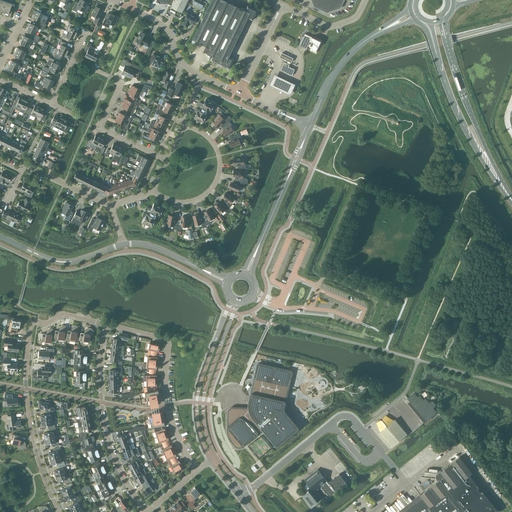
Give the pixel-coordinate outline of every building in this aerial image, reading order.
[(0,0),(0,11),(4,13),(5,12),(10,14),(12,11),(10,10),(12,3),(0,0)] [(71,3),(68,2),(69,0),(60,0),(60,1),(65,3),(63,8),(68,10),(71,3)] [(72,10),(76,12),(78,9),(83,11),(82,12),(86,14),(89,7),(86,5),(87,3),(81,0),(79,0),(78,3),(76,2),(75,2),(71,10),(72,10)] [(188,0),(175,0),(172,7),(177,10),(174,15),(180,18),(188,0)] [(193,0),(191,6),(201,10),(202,8),(205,3),(203,3),(198,0),(193,0)] [(223,0),(211,0),(192,40),(206,46),(204,51),(213,56),(210,60),(229,69),(234,59),(229,57),(248,18),(252,20),(257,11),(248,6),(246,10),(223,0)] [(312,0),(314,6),(327,12),(341,6),(343,0),(312,0)] [(94,22),(99,25),(102,19),(99,17),(102,10),(96,7),(91,15),(96,18),(94,22)] [(45,11),(43,14),(36,11),(35,11),(34,13),(34,14),(46,20),(48,17),(50,18),(52,14),(45,11)] [(185,20),(183,25),(188,27),(190,23),(193,24),(197,17),(197,15),(194,13),(193,15),(192,15),(188,13),(184,20),(185,20)] [(40,22),(39,25),(45,27),(46,24),(44,24),(46,20),(34,14),(33,15),(32,17),(32,18),(33,18),(32,19),(40,22)] [(110,24),(113,26),(117,18),(115,17),(116,16),(110,14),(108,20),(105,18),(102,25),(108,28),(110,24)] [(39,25),(38,27),(30,23),(30,24),(29,23),(29,24),(28,26),(28,27),(37,32),(39,28),(43,30),(45,27),(39,25)] [(65,31),(67,32),(75,36),(78,30),(74,29),(75,26),(69,23),(65,31)] [(34,35),(33,37),(39,40),(40,37),(36,35),(37,32),(28,27),(27,27),(27,28),(26,30),(26,31),(34,35)] [(73,41),(75,36),(67,32),(66,34),(63,33),(61,38),(68,42),(69,39),(73,41)] [(143,44),(148,47),(151,41),(146,38),(147,35),(140,32),(136,42),(142,45),(143,44)] [(305,34),(300,45),(306,49),(308,45),(311,48),(310,50),(315,53),(321,42),(305,34)] [(33,37),(32,40),(24,36),(23,36),(22,36),(21,38),(22,39),(21,40),(31,44),(34,45),(35,42),(37,43),(39,40),(33,37)] [(20,44),(28,47),(27,50),(32,53),(34,50),(29,48),(31,44),(21,40),(20,40),(19,42),(20,43),(20,44)] [(59,44),(61,45),(59,50),(68,54),(68,53),(69,51),(69,50),(68,50),(69,48),(65,47),(67,44),(61,41),(59,44)] [(86,53),(84,57),(89,59),(93,51),(95,48),(90,46),(91,44),(88,43),(83,52),(86,53)] [(32,53),(27,50),(26,52),(18,49),(17,48),(16,49),(15,51),(16,51),(15,52),(25,57),(27,53),(31,55),(32,53)] [(55,54),(53,57),(59,60),(60,57),(64,59),(65,57),(65,58),(66,57),(68,55),(67,54),(68,54),(59,50),(56,48),(55,48),(55,49),(54,50),(54,52),(54,53),(55,54)] [(93,51),(89,59),(94,61),(96,58),(99,59),(102,54),(99,52),(100,50),(95,48),(93,51)] [(22,60),(21,62),(26,65),(28,62),(23,60),(25,57),(15,52),(14,53),(13,55),(14,56),(22,60)] [(155,67),(160,69),(163,63),(160,62),(162,57),(153,53),(150,61),(156,64),(155,67)] [(280,57),(291,62),(292,58),(282,53),(280,57)] [(47,64),(50,65),(59,70),(60,69),(61,67),(61,66),(53,62),(54,60),(48,57),(47,60),(48,60),(47,64)] [(123,59),(120,65),(124,67),(122,71),(120,74),(125,76),(132,64),(127,62),(128,61),(123,59)] [(9,64),(9,65),(19,69),(22,71),(23,67),(25,68),(26,65),(21,62),(19,65),(12,61),(11,61),(10,61),(9,63),(9,64)] [(289,65),(284,63),(281,70),(292,76),(294,70),(288,67),(289,65)] [(132,64),(125,76),(131,79),(133,73),(134,74),(136,73),(138,74),(141,68),(137,66),(132,64)] [(8,69),(17,73),(19,69),(9,65),(8,65),(7,68),(8,69)] [(59,70),(50,65),(48,69),(44,67),(42,70),(48,72),(49,70),(57,74),(58,73),(59,71),(59,70)] [(54,83),(53,81),(46,77),(48,73),(42,70),(40,75),(41,76),(39,79),(51,85),(53,84),(54,83)] [(168,81),(171,74),(165,70),(160,81),(164,83),(163,86),(168,89),(171,82),(168,81)] [(274,75),(269,86),(289,96),(294,85),(274,75)] [(52,87),(51,85),(39,79),(37,83),(35,82),(34,85),(40,89),(42,85),(49,89),(51,88),(52,87)] [(132,85),(130,90),(139,94),(141,95),(143,91),(145,92),(149,85),(140,81),(137,88),(132,85)] [(174,94),(180,97),(185,86),(177,82),(173,90),(170,88),(167,94),(172,97),(174,94)] [(137,99),(139,94),(130,90),(128,94),(135,97),(134,100),(140,103),(141,100),(137,99)] [(163,101),(161,105),(173,111),(175,106),(168,103),(169,100),(163,97),(162,100),(163,101)] [(15,100),(12,106),(15,107),(15,108),(14,109),(15,110),(19,112),(24,100),(19,98),(17,101),(15,100)] [(139,105),(140,103),(134,100),(132,102),(125,99),(123,103),(135,109),(137,105),(139,105)] [(204,104),(200,103),(199,103),(198,103),(198,104),(197,106),(199,107),(200,105),(202,107),(202,108),(201,111),(196,108),(195,110),(195,111),(195,112),(196,113),(197,113),(194,118),(203,123),(207,114),(206,113),(207,111),(211,112),(215,103),(206,99),(204,104)] [(29,103),(24,100),(19,112),(23,113),(24,113),(24,112),(28,114),(30,108),(27,107),(29,103)] [(128,111),(127,113),(132,116),(134,113),(133,113),(135,109),(123,103),(121,107),(128,111)] [(35,117),(36,116),(40,108),(35,105),(33,109),(30,108),(28,114),(35,117)] [(158,108),(156,111),(162,114),(164,111),(169,114),(171,115),(173,111),(161,105),(159,109),(158,108)] [(45,110),(40,108),(36,116),(41,118),(40,119),(44,121),(47,115),(43,114),(45,110)] [(159,115),(157,119),(166,124),(168,120),(161,116),(162,114),(156,111),(155,113),(159,115)] [(119,112),(117,117),(129,122),(130,118),(132,119),(133,116),(132,116),(127,113),(126,116),(119,112)] [(55,115),(50,124),(54,126),(53,127),(58,130),(64,118),(63,118),(63,117),(60,116),(59,117),(55,115)] [(220,116),(214,124),(219,128),(221,125),(223,127),(229,122),(232,119),(229,116),(228,116),(226,119),(225,120),(220,116)] [(117,125),(127,130),(128,127),(127,127),(129,122),(117,117),(115,121),(118,123),(117,125)] [(64,118),(58,130),(63,132),(63,131),(66,133),(69,127),(66,126),(68,121),(67,121),(67,120),(67,119),(65,118),(64,118)] [(151,121),(150,124),(156,127),(158,128),(159,126),(164,128),(166,124),(157,119),(156,122),(153,121),(153,122),(151,121)] [(232,125),(229,122),(223,127),(222,128),(224,130),(222,132),(226,137),(234,131),(231,126),(232,125)] [(149,129),(148,132),(150,133),(160,138),(162,133),(155,130),(156,127),(150,124),(148,127),(150,128),(149,129)] [(151,138),(158,142),(160,138),(150,133),(149,135),(147,134),(146,136),(144,135),(143,138),(149,141),(151,138)] [(230,138),(231,141),(229,142),(231,148),(240,144),(238,138),(240,137),(239,133),(230,138)] [(91,144),(96,146),(101,137),(96,135),(92,142),(90,140),(87,146),(89,148),(91,144)] [(6,146),(10,138),(5,136),(1,144),(6,146)] [(101,137),(96,146),(100,148),(98,152),(102,154),(105,148),(102,146),(106,140),(101,137)] [(15,140),(10,138),(6,146),(11,149),(15,140)] [(41,139),(39,144),(47,148),(49,143),(41,139)] [(15,140),(11,149),(16,151),(20,143),(15,140)] [(20,143),(16,151),(21,153),(26,142),(21,140),(20,143)] [(109,152),(114,155),(118,146),(113,143),(110,150),(107,149),(104,155),(107,156),(109,152)] [(39,144),(36,149),(44,153),(46,153),(47,151),(51,152),(52,150),(47,148),(39,144)] [(112,159),(117,161),(120,163),(123,156),(120,155),(123,148),(118,146),(114,155),(112,159)] [(36,149),(34,154),(42,157),(45,159),(46,157),(44,156),(44,154),(44,153),(36,149)] [(41,165),(45,159),(42,157),(34,154),(31,158),(38,161),(37,163),(41,165)] [(138,155),(136,160),(139,161),(147,165),(149,160),(142,157),(138,155)] [(241,158),(234,159),(234,165),(238,165),(238,168),(246,169),(246,164),(244,164),(244,158),(241,158)] [(144,170),(147,165),(139,161),(137,166),(144,170)] [(142,175),(144,170),(137,166),(134,171),(142,175)] [(234,170),(233,177),(235,177),(235,180),(245,183),(247,184),(248,181),(248,180),(247,180),(247,179),(246,179),(245,178),(243,178),(244,172),(234,170)] [(73,179),(78,181),(81,174),(76,171),(73,179)] [(139,180),(142,175),(134,171),(132,176),(133,177),(139,180)] [(5,181),(8,183),(11,176),(2,172),(1,175),(0,175),(0,182),(3,184),(5,181)] [(78,181),(83,183),(86,176),(81,174),(78,181)] [(83,183),(88,186),(91,178),(86,176),(83,183)] [(138,183),(139,180),(133,177),(132,181),(131,181),(133,187),(136,186),(137,186),(138,184),(138,183)] [(88,186),(93,188),(96,181),(91,178),(88,186)] [(243,187),(245,183),(235,180),(234,183),(231,182),(229,188),(238,192),(240,186),(243,187)] [(93,188),(97,190),(101,183),(96,181),(93,188)] [(24,195),(31,198),(33,192),(30,191),(33,186),(25,182),(21,190),(26,192),(24,195)] [(97,190),(102,193),(105,187),(106,185),(101,183),(97,190)] [(108,196),(112,195),(110,188),(109,188),(105,187),(102,193),(106,194),(106,195),(108,196)] [(223,202),(230,208),(232,204),(231,203),(234,198),(226,193),(223,198),(224,199),(223,202)] [(29,205),(31,199),(25,196),(23,202),(20,201),(16,207),(26,212),(29,205)] [(73,214),(70,212),(73,206),(66,202),(61,212),(66,215),(64,219),(69,222),(73,214)] [(232,210),(230,208),(223,202),(221,204),(219,202),(214,206),(221,214),(224,210),(226,212),(226,213),(227,213),(228,213),(229,213),(230,213),(231,213),(231,212),(232,210)] [(151,209),(148,207),(147,207),(146,207),(146,208),(145,210),(146,211),(147,209),(150,211),(149,212),(150,212),(149,215),(143,213),(142,215),(142,216),(143,217),(144,218),(142,223),(151,227),(155,218),(154,218),(155,215),(158,217),(163,208),(154,203),(151,209)] [(203,216),(206,225),(210,223),(209,221),(215,218),(210,209),(204,212),(205,214),(203,216)] [(2,216),(15,223),(19,215),(9,210),(8,213),(4,211),(2,216)] [(82,223),(83,222),(84,222),(86,218),(87,219),(88,218),(88,217),(87,216),(89,213),(81,210),(80,212),(76,211),(71,222),(76,225),(82,223)] [(199,214),(193,216),(195,226),(201,224),(202,226),(202,228),(207,227),(206,225),(203,216),(200,217),(199,214)] [(173,229),(177,230),(178,220),(175,219),(176,217),(169,215),(167,225),(173,226),(173,229)] [(91,219),(87,228),(92,230),(93,227),(100,231),(105,221),(96,217),(95,221),(91,219)] [(181,219),(178,220),(177,230),(182,229),(182,227),(188,227),(188,217),(181,217),(181,219)] [(12,320),(10,332),(16,333),(17,328),(19,328),(19,325),(20,325),(21,324),(21,323),(21,322),(21,321),(20,321),(17,321),(17,319),(12,318),(12,320)] [(65,326),(64,325),(63,325),(63,326),(62,326),(61,326),(61,327),(60,327),(60,328),(60,331),(55,331),(53,341),(57,342),(57,339),(63,340),(65,326)] [(78,326),(76,326),(75,326),(74,326),(73,327),(73,328),(72,328),(72,331),(67,331),(66,341),(69,342),(69,341),(75,342),(78,326)] [(92,332),(92,331),(92,330),(92,329),(91,329),(91,328),(90,328),(89,328),(89,327),(88,327),(87,327),(87,328),(86,328),(85,329),(85,330),(84,330),(84,333),(80,333),(79,340),(89,342),(90,335),(90,334),(91,334),(91,333),(92,333),(92,332)] [(41,341),(50,342),(53,329),(51,328),(50,329),(48,330),(47,331),(47,334),(42,333),(41,341)] [(112,340),(111,340),(111,344),(121,345),(122,340),(127,341),(128,335),(120,333),(119,339),(113,338),(112,340)] [(13,351),(18,352),(19,344),(11,343),(12,340),(4,339),(4,346),(7,346),(7,351),(10,351),(10,352),(12,352),(13,351)] [(147,353),(157,354),(157,351),(158,352),(159,347),(158,347),(159,345),(149,343),(147,353)] [(39,351),(38,359),(49,360),(49,356),(53,356),(54,349),(46,349),(46,352),(39,351)] [(84,354),(84,351),(74,350),(74,359),(88,360),(88,356),(86,356),(86,354),(84,354)] [(156,363),(156,361),(157,361),(157,357),(156,357),(157,354),(147,353),(146,362),(156,363)] [(120,356),(110,355),(110,358),(110,360),(116,361),(115,364),(122,365),(122,362),(119,361),(120,356)] [(18,369),(18,366),(17,366),(17,363),(10,363),(10,360),(3,359),(3,366),(7,366),(7,371),(17,371),(17,369),(18,369)] [(77,368),(83,368),(83,365),(85,365),(86,363),(87,363),(88,360),(74,359),(73,364),(73,368),(74,368),(77,368)] [(156,365),(156,363),(146,362),(146,368),(149,369),(149,372),(155,372),(155,369),(156,369),(157,365),(156,365)] [(228,412),(227,431),(228,435),(229,438),(231,441),(234,446),(236,447),(239,448),(241,448),(244,447),(244,446),(263,430),(265,432),(276,445),(277,446),(278,446),(298,429),(299,428),(298,427),(286,412),(285,411),(284,409),(284,408),(285,408),(293,373),(292,371),(291,371),(259,363),(258,363),(257,364),(250,397),(249,401),(249,402),(248,405),(248,407),(249,408),(233,407),(231,407),(229,408),(228,410),(228,412)] [(48,373),(51,373),(51,368),(45,367),(45,370),(37,370),(37,378),(38,378),(38,379),(41,379),(41,378),(47,378),(48,373)] [(109,370),(109,373),(109,376),(119,376),(122,376),(121,367),(115,367),(115,370),(109,370)] [(83,371),(83,368),(77,368),(74,368),(73,371),(76,371),(76,377),(85,377),(85,373),(85,371),(83,371)] [(146,375),(146,381),(156,381),(155,379),(156,379),(156,375),(155,375),(155,372),(149,372),(149,375),(146,375)] [(85,380),(85,377),(76,377),(76,382),(74,382),(74,386),(79,386),(79,389),(85,390),(85,382),(85,380)] [(143,388),(144,392),(149,391),(155,390),(155,387),(156,387),(156,383),(156,381),(146,381),(146,387),(143,388)] [(155,390),(149,391),(144,392),(147,405),(151,404),(151,405),(152,405),(153,405),(154,405),(155,405),(155,404),(156,404),(156,403),(160,403),(158,390),(155,390)] [(407,403),(413,410),(424,423),(436,413),(433,408),(434,406),(431,402),(429,404),(425,399),(424,401),(419,395),(417,397),(413,392),(407,398),(409,401),(407,403)] [(7,402),(7,407),(18,406),(17,398),(10,399),(11,394),(5,393),(3,401),(7,402)] [(46,411),(52,410),(54,410),(54,407),(52,408),(51,401),(46,400),(46,402),(43,403),(43,402),(38,401),(38,407),(39,407),(39,409),(46,409),(46,411)] [(88,411),(88,412),(87,409),(84,410),(84,406),(76,408),(77,414),(76,414),(76,417),(79,416),(89,415),(88,411)] [(40,418),(40,421),(54,419),(53,414),(52,410),(46,411),(46,414),(40,415),(40,418)] [(156,427),(162,425),(164,425),(162,412),(158,413),(157,412),(156,412),(155,412),(154,413),(153,413),(153,414),(148,415),(151,428),(153,427),(156,427)] [(14,428),(21,427),(20,421),(14,422),(14,420),(15,420),(14,415),(7,416),(8,421),(8,420),(9,430),(15,429),(14,428)] [(393,421),(386,416),(377,424),(381,431),(379,433),(391,448),(407,434),(395,419),(393,421)] [(49,429),(55,428),(54,425),(54,419),(40,421),(41,425),(42,425),(42,427),(48,426),(49,429)] [(91,428),(91,425),(81,427),(78,427),(79,433),(80,437),(86,436),(85,432),(91,431),(91,428)] [(153,427),(154,432),(156,437),(166,434),(165,432),(166,432),(164,428),(163,429),(162,425),(156,427),(153,427)] [(55,428),(49,429),(49,432),(43,433),(44,436),(43,436),(44,439),(54,437),(53,434),(56,434),(55,428)] [(24,448),(25,447),(25,446),(26,446),(26,445),(25,444),(25,443),(24,442),(23,442),(20,441),(21,436),(12,434),(10,440),(12,440),(12,444),(19,446),(19,447),(20,448),(21,448),(22,449),(23,448),(24,448)] [(119,442),(128,439),(132,438),(131,435),(127,437),(126,434),(121,436),(121,435),(117,435),(118,439),(119,442)] [(161,442),(162,445),(168,443),(167,440),(168,439),(167,435),(166,436),(166,434),(156,437),(158,443),(161,442)] [(44,439),(45,443),(46,445),(52,444),(53,447),(59,445),(57,436),(54,437),(44,439)] [(83,447),(82,448),(82,449),(93,445),(92,443),(94,442),(93,440),(94,440),(93,436),(86,438),(86,436),(80,437),(79,438),(79,440),(82,441),(83,447)] [(128,439),(119,442),(120,445),(121,447),(130,444),(133,443),(132,441),(129,442),(128,439)] [(161,449),(164,455),(173,450),(172,449),(172,448),(170,445),(169,445),(168,443),(162,445),(164,448),(161,449)] [(122,449),(121,450),(122,452),(132,449),(130,444),(121,447),(122,449)] [(94,448),(93,445),(82,449),(83,451),(85,453),(86,456),(89,456),(98,453),(97,450),(96,450),(96,448),(94,448)] [(48,456),(49,460),(59,457),(58,454),(61,453),(59,447),(53,449),(54,452),(48,454),(49,456),(48,456)] [(132,449),(122,452),(123,455),(124,455),(125,458),(128,457),(129,460),(132,459),(137,456),(135,448),(132,449)] [(175,456),(176,455),(174,452),(173,452),(173,450),(164,455),(168,463),(176,459),(175,456)] [(98,453),(89,456),(91,461),(92,464),(98,462),(97,459),(99,458),(99,456),(98,453)] [(129,466),(127,467),(130,469),(141,464),(139,459),(137,456),(132,459),(133,462),(128,464),(129,466)] [(51,465),(58,463),(58,466),(64,464),(63,461),(61,462),(59,457),(49,460),(50,463),(51,463),(51,465)] [(414,503),(402,511),(499,511),(502,510),(460,457),(441,471),(440,471),(438,473),(437,473),(437,476),(437,479),(437,480),(438,481),(421,495),(420,495),(421,496),(414,502),(414,503)] [(179,461),(178,461),(176,459),(168,463),(173,471),(181,466),(180,464),(181,464),(179,461)] [(99,465),(98,462),(92,464),(94,467),(93,467),(95,472),(104,469),(103,466),(102,466),(101,464),(99,465)] [(132,472),(133,474),(144,469),(145,468),(142,463),(141,464),(130,469),(131,472),(132,472)] [(53,474),(54,477),(65,473),(64,470),(66,469),(64,464),(58,466),(59,469),(53,471),(54,473),(53,474)] [(105,478),(104,475),(106,474),(105,472),(104,469),(95,472),(92,474),(96,482),(99,480),(105,478)] [(133,476),(135,479),(146,474),(146,473),(144,469),(133,474),(134,476),(133,476)] [(317,491),(318,490),(317,488),(321,486),(330,496),(346,483),(339,474),(328,483),(318,469),(310,476),(304,480),(307,484),(304,487),(304,490),(306,492),(303,496),(311,507),(322,498),(317,491)] [(66,476),(65,473),(54,477),(56,480),(57,480),(58,482),(64,480),(65,483),(71,481),(68,475),(66,476)] [(146,474),(135,479),(135,483),(137,482),(138,484),(141,483),(142,485),(150,481),(149,478),(146,474)] [(103,489),(111,484),(110,481),(109,482),(108,479),(106,480),(105,478),(99,480),(96,482),(100,490),(103,489)] [(144,488),(142,490),(143,492),(143,493),(145,496),(148,494),(147,494),(153,490),(155,488),(152,483),(155,482),(153,479),(150,481),(142,485),(144,488)] [(61,493),(63,496),(72,492),(70,487),(73,486),(71,482),(66,485),(67,488),(61,491),(62,493),(61,493)] [(100,490),(104,498),(113,493),(111,490),(113,489),(112,487),(113,487),(111,484),(103,489),(100,490)] [(193,499),(197,496),(198,496),(198,497),(199,496),(200,496),(200,495),(200,494),(199,494),(200,493),(194,487),(189,492),(190,493),(186,496),(188,499),(185,502),(192,510),(195,507),(192,504),(195,502),(193,499)] [(72,492),(63,496),(64,499),(65,499),(66,501),(72,499),(73,501),(79,499),(76,493),(74,495),(72,492)] [(402,493),(397,497),(404,505),(409,501),(402,493)] [(79,499),(73,501),(75,504),(69,507),(70,509),(70,511),(72,511),(80,508),(78,503),(80,501),(79,499)] [(384,511),(394,511),(401,506),(395,500),(383,510),(384,511)] [(119,505),(116,507),(120,511),(124,511),(126,511),(129,511),(121,501),(118,504),(119,505)] [(181,511),(184,510),(184,509),(186,507),(182,501),(179,504),(178,502),(175,505),(174,504),(171,507),(168,510),(170,511),(181,511)]
